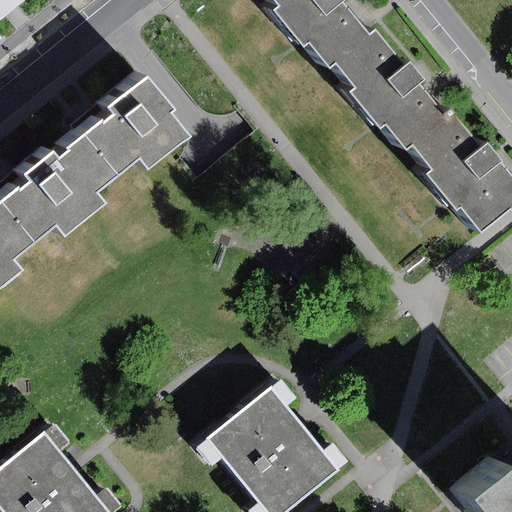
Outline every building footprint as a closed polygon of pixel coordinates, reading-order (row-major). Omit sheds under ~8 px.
[(0,0),(0,21),(25,0),(0,0)] [(294,42),(315,66),(321,61),(354,34),(329,3),(332,0),(263,0),(267,4),(261,9),(290,45),(294,42)] [(360,29),(354,34),(321,61),(342,87),(335,92),(365,128),(371,122),(391,147),(397,142),(431,114),(407,85),(413,81),(397,61),(391,66),(360,29)] [(102,110),(74,132),(106,170),(127,153),(138,166),(179,133),(159,108),(164,104),(136,70),(96,103),(102,110)] [(437,109),(431,114),(397,142),(419,169),(413,174),(441,207),(446,203),(466,227),(492,205),(498,211),(511,199),(511,196),(486,164),(489,161),(474,142),(468,146),(437,109)] [(84,188),(106,170),(74,132),(49,154),(43,147),(13,171),(19,177),(0,192),(0,211),(22,238),(43,221),(54,234),(95,200),(84,188)] [(1,255),(22,238),(0,211),(0,276),(12,267),(1,255)] [(275,379),(192,445),(206,462),(216,454),(251,497),(239,507),(243,511),(281,511),(344,462),(327,441),(316,450),(278,403),(288,395),(275,379)] [(65,442),(50,423),(0,462),(0,511),(108,511),(116,506),(102,489),(92,497),(69,469),(54,450),(65,442)] [(489,452),(443,490),(461,511),(511,511),(511,476),(510,478),(489,452)]
